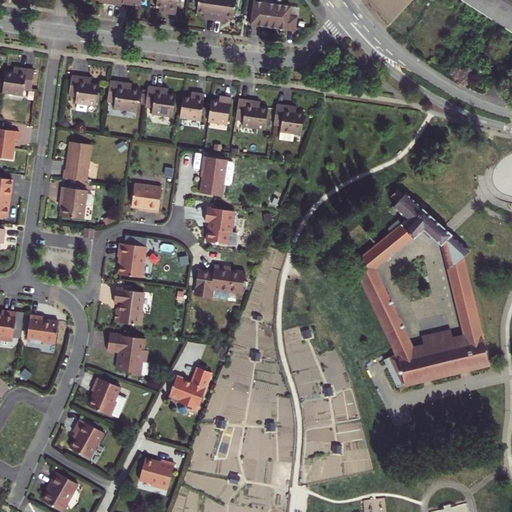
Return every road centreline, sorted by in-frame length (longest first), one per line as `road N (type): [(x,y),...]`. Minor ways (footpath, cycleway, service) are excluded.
road 1 (residential): [(58,32),(283,60),(308,52),(340,18)]
road 2 (tertiary): [(340,18),(424,94),(511,128)]
road 3 (residential): [(29,233),(58,32)]
road 4 (tertiary): [(511,113),(419,72),(352,7)]
